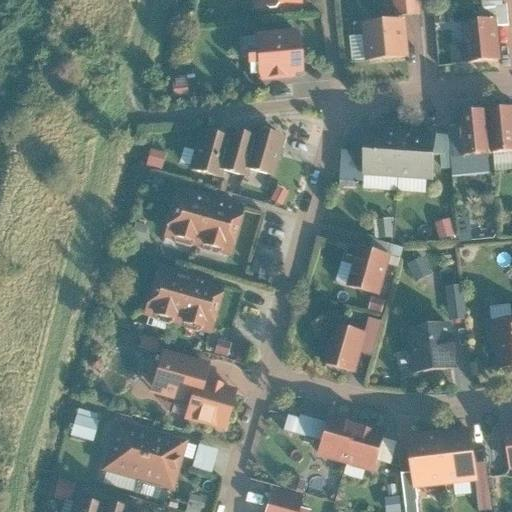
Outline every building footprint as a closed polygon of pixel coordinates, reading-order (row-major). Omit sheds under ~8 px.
[(392,0),(394,15),(420,13),(418,0),(392,0)] [(507,23),(505,3),(494,4),(496,24),(507,23)] [(434,23),(447,22),(446,11),(433,12),(434,23)] [(360,21),(364,60),(408,55),(405,17),(360,21)] [(463,20),(467,62),(498,59),(494,17),(463,20)] [(250,31),(252,50),(241,51),(242,61),(245,61),(246,72),(254,72),(254,73),(256,73),(257,80),(291,77),(291,72),(300,71),(296,27),(250,31)] [(171,96),(185,95),(183,75),(170,76),(171,96)] [(491,151),(511,149),(511,103),(487,106),(491,151)] [(459,109),(461,126),(463,154),(489,151),(485,107),(459,109)] [(463,154),(461,126),(446,128),(450,173),(465,171),(463,154)] [(361,175),(398,178),(402,134),(365,131),(363,152),(361,175)] [(398,178),(434,181),(438,137),(402,134),(398,178)] [(219,175),(243,181),(246,173),(254,141),(230,135),(227,143),(219,175)] [(246,173),(268,179),(278,141),(256,135),(254,141),(246,173)] [(219,175),(227,143),(203,136),(193,176),(217,182),(219,175)] [(143,166),(158,170),(163,153),(148,149),(143,166)] [(361,175),(363,152),(342,150),(339,179),(361,181),(361,175)] [(150,183),(159,185),(162,176),(152,173),(150,183)] [(171,241),(186,245),(187,244),(198,247),(199,249),(214,254),(216,253),(227,256),(242,204),(175,185),(160,237),(170,239),(171,241)] [(275,186),(268,199),(279,205),(286,192),(275,186)] [(375,238),(392,236),(390,218),(373,220),(375,238)] [(434,222),(439,239),(454,234),(449,218),(434,222)] [(458,233),(459,242),(467,241),(466,233),(458,233)] [(395,238),(401,245),(406,241),(400,234),(395,238)] [(378,295),(389,255),(356,245),(345,286),(378,295)] [(115,263),(128,270),(134,258),(121,251),(115,263)] [(253,255),(249,271),(257,273),(254,282),(264,285),(267,277),(262,275),(267,259),(253,255)] [(407,264),(415,282),(431,274),(423,256),(407,264)] [(150,319),(165,324),(167,322),(178,326),(179,327),(194,332),(196,331),(207,334),(222,282),(154,263),(140,315),(149,318),(150,319)] [(445,286),(449,321),(466,319),(462,284),(445,286)] [(364,326),(367,327),(366,330),(376,332),(377,329),(380,330),(383,320),(367,317),(364,326)] [(492,349),(495,370),(511,367),(511,317),(486,321),(490,349),(492,349)] [(411,374),(455,368),(454,355),(456,355),(454,334),(451,334),(450,322),(405,327),(411,374)] [(320,363),(354,373),(365,332),(332,323),(320,363)] [(139,334),(135,348),(152,353),(156,339),(139,334)] [(223,359),(230,338),(220,335),(218,341),(215,341),(211,355),(223,359)] [(236,344),(234,343),(231,351),(234,351),(232,359),(243,362),(247,346),(236,343),(236,344)] [(145,393),(184,404),(180,419),(221,431),(233,388),(201,379),(206,362),(158,348),(145,393)] [(98,367),(100,362),(98,358),(93,356),(89,358),(87,363),(89,368),(93,369),(98,367)] [(72,422),(82,429),(93,412),(83,405),(72,422)] [(313,456),(343,465),(355,421),(325,413),(313,456)] [(149,430),(112,420),(98,471),(134,481),(149,430)] [(343,465),(373,473),(385,430),(355,421),(343,465)] [(296,461),(308,464),(318,429),(306,425),(296,461)] [(185,440),(149,430),(134,481),(170,491),(185,440)] [(443,485),(477,482),(472,434),(439,437),(443,485)] [(410,488),(443,485),(439,437),(406,441),(410,488)] [(198,444),(194,468),(212,471),(216,447),(198,444)] [(292,476),(289,490),(302,494),(306,479),(292,476)] [(68,501),(73,484),(55,479),(51,496),(68,501)] [(307,511),(308,510),(298,508),(301,497),(270,488),(262,511),(307,511)] [(183,511),(197,511),(201,498),(187,494),(183,511)] [(388,501),(389,511),(402,511),(401,500),(388,501)]
